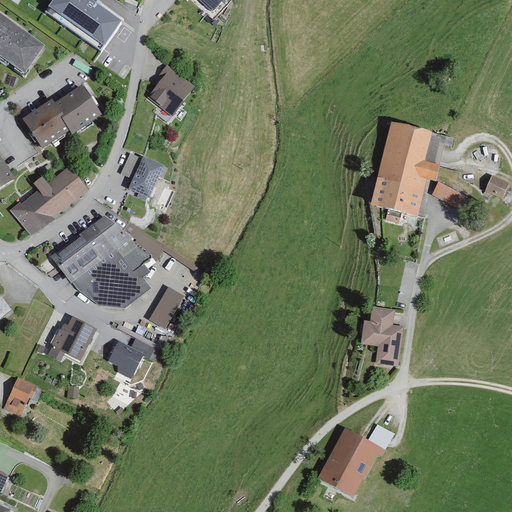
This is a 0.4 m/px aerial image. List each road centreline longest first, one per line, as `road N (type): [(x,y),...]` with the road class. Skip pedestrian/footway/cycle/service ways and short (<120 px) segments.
road 1 (residential): [(0,253),(35,244),(84,209),(132,98),(149,0)]
road 2 (residential): [(261,511),(348,409),(399,385),(423,261)]
road 3 (residential): [(127,324),(80,312),(0,259)]
